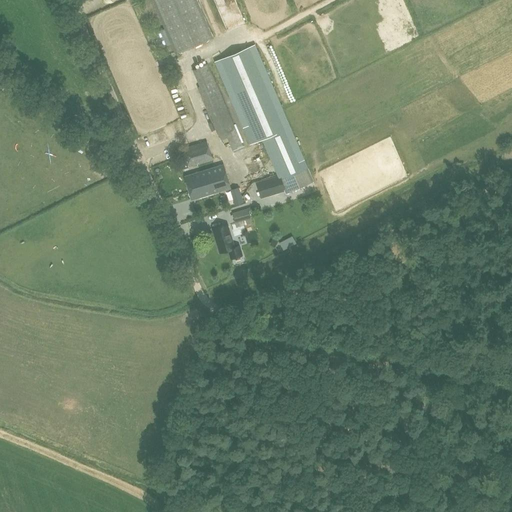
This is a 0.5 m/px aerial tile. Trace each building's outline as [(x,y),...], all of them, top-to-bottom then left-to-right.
[(213,37),(197,0),(153,0),(176,53),(213,37)] [(236,28),(246,24),(235,0),(226,0),(224,1),(236,28)] [(313,182),(269,78),(254,44),(215,61),(251,144),(263,139),(278,176),(257,182),(261,197),(285,191),(286,193),(313,182)] [(242,146),(214,79),(208,63),(192,70),(196,81),(200,79),(202,84),(197,86),(218,135),(225,132),(232,150),(242,146)] [(280,79),(285,76),(281,70),(276,72),(280,79)] [(207,162),(213,160),(207,141),(184,148),(190,166),(188,167),(190,174),(185,176),(192,199),(231,187),(223,164),(209,168),(207,162)] [(263,163),(251,167),(255,178),(267,175),(263,163)] [(290,193),(268,198),(271,210),(293,205),(290,193)] [(247,208),(232,213),(235,223),(250,218),(247,208)] [(243,232),(257,231),(256,223),(242,225),(243,232)] [(213,230),(219,252),(228,250),(231,258),(240,256),(238,246),(234,247),(227,225),(213,230)]
